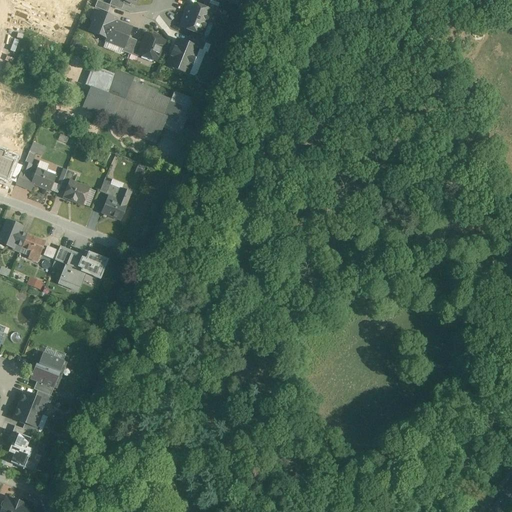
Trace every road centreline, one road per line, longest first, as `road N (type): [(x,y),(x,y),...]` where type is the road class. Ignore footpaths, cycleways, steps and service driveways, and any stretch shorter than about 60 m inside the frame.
road 1 (residential): [(253,0),(150,258)]
road 2 (residential): [(150,258),(55,497)]
road 3 (residential): [(0,198),(150,258)]
